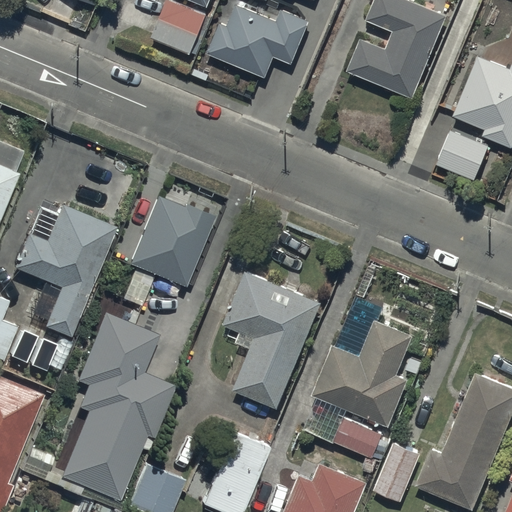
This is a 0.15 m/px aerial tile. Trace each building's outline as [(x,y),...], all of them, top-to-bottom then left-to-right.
[(162,0),(150,30),(189,46),(206,7),(188,0),(162,0)] [(206,46),(265,69),(273,49),(291,56),(308,13),(280,1),(275,13),(243,0),(233,0),(226,18),(218,15),(206,46)] [(345,63),(412,90),(446,6),(430,0),(369,0),(365,12),(391,23),(384,40),(359,30),(345,63)] [(476,0),(471,12),(496,23),(505,0),(476,0)] [(481,127),(511,140),(511,136),(511,52),(509,60),(477,47),(452,108),(483,121),(481,127)] [(0,201),(16,164),(13,163),(21,144),(0,135),(0,201)] [(127,257),(183,280),(212,209),(183,197),(182,200),(154,189),(127,257)] [(42,319),(68,330),(113,220),(59,197),(44,234),(26,226),(12,260),(58,280),(42,319)] [(232,381),(277,400),(320,293),(244,262),(222,316),(253,329),(232,381)] [(0,356),(1,357),(16,321),(0,314),(0,311),(7,294),(0,291),(0,356)] [(59,470),(117,494),(145,430),(151,432),(174,379),(141,366),(157,328),(102,305),(74,373),(86,378),(76,400),(86,404),(59,470)] [(311,387),(388,418),(407,371),(397,366),(412,327),(373,311),(359,347),(332,336),(311,387)] [(414,478),(473,502),(511,405),(511,379),(475,364),(441,446),(430,441),(414,478)] [(0,505),(11,480),(5,478),(42,389),(0,371),(0,505)] [(333,435),(372,450),(382,427),(343,411),(333,435)] [(231,426),(201,498),(233,511),(237,511),(267,442),(231,426)] [(373,484),(400,495),(420,447),(393,435),(373,484)] [(126,499),(157,511),(166,511),(182,473),(143,457),(126,499)] [(347,511),(363,476),(315,457),(308,475),(294,469),(276,511),(253,511),(241,507),(239,511),(347,511)] [(511,486),(501,511),(511,511),(511,463),(509,471),(511,472),(511,486)]
